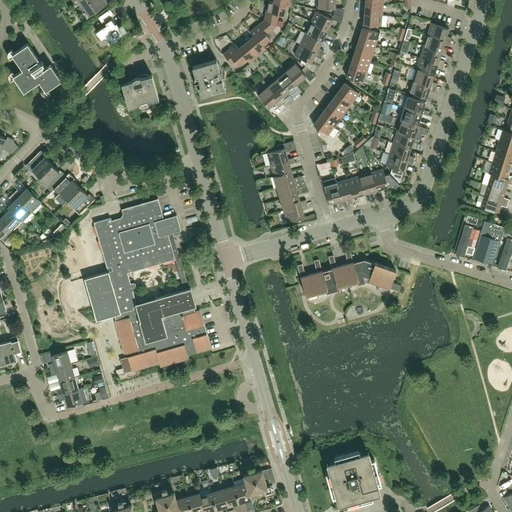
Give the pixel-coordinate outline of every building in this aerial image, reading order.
[(106,3),(104,0),(73,0),(74,1),(76,0),(78,0),(89,15),(106,3)] [(341,0),(316,0),(317,8),(323,8),(323,10),(332,12),(332,8),(335,8),(335,0),(341,0)] [(264,19),(276,26),(277,18),(278,14),(284,15),(285,7),(267,3),(265,16),(264,19)] [(382,15),(383,5),(365,3),(364,14),(382,15)] [(114,15),(110,9),(98,17),(102,23),(104,22),(106,25),(96,32),(101,39),(105,37),(112,47),(119,42),(117,39),(127,32),(122,24),(119,26),(112,17),(114,15)] [(322,14),(316,11),(311,22),(332,33),(334,29),(329,26),(332,19),(330,18),(332,14),(323,12),(322,14)] [(364,14),(363,24),(387,26),(388,16),(382,15),(364,14)] [(270,31),(276,26),(264,19),(262,22),(252,30),(264,44),(270,38),(267,34),(270,31)] [(331,37),(332,33),(311,22),(305,33),(322,41),(325,34),(331,37)] [(446,36),(448,28),(431,23),(427,34),(451,42),(452,38),(446,36)] [(376,43),(379,33),(362,27),(359,37),(376,43)] [(262,45),(264,44),(252,30),(250,32),(253,36),(246,42),(258,56),(266,49),(262,45)] [(318,48),(322,41),(305,33),(300,44),(322,55),(324,51),(318,48)] [(449,46),(451,42),(427,34),(424,46),(441,51),(443,44),(449,46)] [(373,53),(376,43),(359,37),(356,47),(373,53)] [(258,56),(246,42),(239,48),(235,44),(233,46),(245,59),(246,58),(249,63),(250,62),(252,60),(258,56)] [(39,59),(28,43),(14,53),(11,49),(10,50),(9,50),(9,51),(8,52),(8,53),(7,54),(8,55),(8,56),(8,57),(9,57),(10,59),(13,56),(22,69),(28,66),(37,60),(39,59)] [(274,44),(269,48),(272,52),(277,48),(274,44)] [(320,58),(322,55),(300,44),(295,55),(302,59),(307,61),(311,63),(314,56),(320,58)] [(245,59),(233,46),(223,54),(231,63),(235,61),(238,65),(245,59)] [(439,59),(441,51),(424,46),(420,57),(443,65),(445,61),(439,59)] [(370,62),(373,53),(356,47),(353,57),(370,62)] [(367,72),(370,62),(353,57),(349,67),(367,72)] [(442,69),(443,65),(420,57),(416,69),(434,74),(436,67),(442,69)] [(222,79),(222,69),(219,63),(217,63),(216,59),(192,66),(201,97),(225,90),(222,79)] [(39,81),(35,75),(43,69),(42,67),(44,64),(42,62),(38,62),(37,60),(28,66),(22,69),(15,75),(12,71),(11,72),(10,72),(9,73),(9,74),(9,75),(8,76),(8,77),(9,77),(9,78),(9,79),(11,81),(14,78),(24,92),(39,81)] [(306,76),(294,62),(285,70),(296,84),(306,76)] [(50,93),(48,89),(61,80),(50,64),(43,69),(35,75),(39,81),(44,89),(40,91),(42,93),(41,93),(42,93),(42,94),(43,94),(44,95),(45,95),(46,95),(47,95),(48,94),(48,95),(49,94),(50,93)] [(363,82),(367,72),(349,67),(346,77),(363,82)] [(431,82),(434,74),(416,69),(413,80),(436,88),(437,83),(431,82)] [(296,84),(285,70),(275,78),(287,92),(293,87),(299,94),(302,91),(296,84)] [(159,99),(152,74),(148,75),(148,74),(141,74),(132,80),(121,83),(128,107),(159,99)] [(287,92),(275,78),(266,85),(282,104),(285,101),(281,97),(287,92)] [(435,92),(436,88),(413,80),(409,92),(426,98),(429,90),(435,92)] [(359,93),(344,83),(338,91),(353,102),(359,93)] [(282,104),(266,85),(257,93),(268,107),(275,102),(279,107),(282,104)] [(353,102),(338,91),(332,99),(346,110),(353,102)] [(496,94),(493,102),(499,104),(503,105),(505,97),(502,96),(496,94)] [(423,109),(425,101),(408,96),(404,108),(421,113),(427,115),(429,111),(423,109)] [(346,110),(332,99),(326,107),(340,118),(346,110)] [(340,118),(326,107),(320,116),(334,126),(340,118)] [(418,125),(421,113),(404,108),(400,119),(418,125)] [(334,126),(320,116),(313,124),(328,135),(334,126)] [(415,132),(418,125),(400,119),(397,131),(420,138),(421,134),(415,132)] [(511,120),(508,119),(505,130),(503,129),(502,130),(511,132),(511,120)] [(511,144),(511,132),(502,130),(499,140),(511,144)] [(419,142),(420,138),(397,131),(393,142),(410,148),(413,140),(419,142)] [(12,153),(18,146),(13,141),(14,140),(7,137),(6,139),(0,135),(0,157),(4,159),(8,151),(12,153)] [(363,135),(358,139),(362,144),(367,140),(363,135)] [(373,136),(363,145),(364,146),(370,147),(371,142),(373,136)] [(358,148),(362,144),(358,139),(354,143),(358,148)] [(511,144),(499,140),(496,151),(511,156),(511,144)] [(408,155),(410,148),(393,142),(389,154),(413,161),(414,157),(408,155)] [(288,159),(285,148),(285,147),(284,147),(283,144),(284,143),(266,148),(270,164),(288,159)] [(349,145),(343,150),(347,155),(353,149),(349,145)] [(364,146),(372,154),(374,148),(370,147),(364,146)] [(52,165),(44,157),(46,155),(41,150),(25,166),(31,171),(32,170),(40,177),(52,165)] [(346,155),(341,157),(343,163),(355,160),(352,151),(346,155)] [(511,156),(496,151),(492,162),(510,168),(511,161),(511,156)] [(400,181),(405,163),(411,165),(413,161),(389,154),(386,165),(392,167),(390,172),(400,181)] [(291,171),(289,164),(295,162),(294,157),(288,159),(270,164),(274,176),(291,171)] [(333,160),(330,160),(332,167),(338,165),(336,159),(333,160)] [(507,178),(510,168),(492,162),(489,173),(491,174),(511,180),(511,176),(510,175),(509,179),(507,178)] [(54,189),(66,176),(61,171),(60,172),(52,165),(40,177),(47,185),(46,186),(51,191),(54,189)] [(376,190),(378,196),(382,195),(380,189),(398,183),(389,174),(385,175),(383,169),(371,172),(376,190)] [(304,180),(303,175),(293,178),(291,171),(274,176),(277,187),(304,180)] [(376,190),(371,172),(359,176),(364,193),(372,191),(373,197),(378,196),(376,190)] [(80,188),(72,180),(74,178),(69,173),(66,176),(54,189),(59,194),(60,193),(68,200),(80,188)] [(511,184),(511,180),(491,174),(487,185),(505,190),(508,184),(511,184)] [(364,193),(359,176),(348,179),(355,202),(359,201),(357,195),(364,193)] [(342,200),(341,200),(336,182),(335,177),(323,181),(329,203),(337,201),(339,207),(343,206),(342,200)] [(355,202),(348,179),(336,182),(341,200),(349,198),(350,204),(355,202)] [(298,194),(295,187),(305,184),(304,180),(277,187),(280,199),(298,194)] [(503,197),(505,190),(487,185),(484,196),(508,203),(509,199),(503,197)] [(41,203),(38,199),(27,188),(21,194),(17,189),(13,194),(32,212),(41,203)] [(79,214),(95,199),(90,194),(88,195),(80,188),(68,200),(75,207),(74,209),(79,214)] [(32,212),(13,194),(9,198),(13,202),(8,207),(9,209),(10,209),(19,218),(21,220),(23,221),(32,212)] [(307,204),(306,200),(300,201),(298,194),(280,199),(284,210),(307,204)] [(507,207),(508,203),(484,196),(480,207),(498,212),(501,205),(507,207)] [(160,366),(188,358),(188,356),(187,354),(211,348),(200,310),(195,311),(189,289),(176,246),(173,233),(181,230),(176,215),(164,218),(158,198),(121,209),(123,214),(121,217),(111,220),(110,217),(93,222),(106,268),(108,267),(109,271),(84,278),(96,320),(115,315),(116,320),(115,321),(124,353),(126,353),(132,371),(159,363),(160,366)] [(305,218),(302,210),(308,208),(307,204),(284,210),(287,223),(305,218)] [(0,217),(11,229),(21,220),(19,218),(10,209),(9,209),(4,214),(0,210),(0,217)] [(477,220),(478,219),(468,216),(466,221),(476,224),(477,220)] [(11,229),(0,217),(0,236),(2,239),(11,229)] [(482,227),(484,221),(478,219),(477,220),(476,224),(476,225),(482,227)] [(62,223),(58,227),(63,232),(67,228),(62,223)] [(498,232),(500,226),(490,223),(488,228),(498,232)] [(469,248),(475,249),(480,232),(463,227),(456,256),(466,259),(469,248)] [(475,262),(493,264),(497,236),(478,234),(475,262)] [(504,271),(511,249),(511,240),(506,238),(496,268),(504,271)] [(392,282),(396,270),(375,262),(374,263),(364,259),(353,262),(332,268),(322,271),(300,277),(306,295),(327,290),(327,292),(328,292),(328,291),(338,288),(338,289),(338,286),(358,281),(358,283),(359,283),(359,282),(363,281),(368,283),(369,281),(389,288),(392,282)] [(392,282),(389,288),(399,291),(401,285),(392,282)] [(17,361),(14,350),(20,348),(17,336),(10,338),(11,340),(0,343),(6,364),(17,361)] [(95,353),(91,341),(86,343),(90,355),(91,355),(95,353)] [(71,364),(67,351),(52,355),(54,363),(49,364),(50,370),(71,364)] [(92,358),(88,359),(90,368),(98,365),(96,357),(92,358)] [(75,376),(71,364),(50,370),(52,375),(58,373),(60,381),(75,376)] [(102,375),(95,377),(97,383),(98,383),(104,381),(102,375)] [(78,389),(75,376),(60,381),(62,388),(56,390),(57,395),(78,389)] [(108,397),(104,385),(99,387),(102,399),(108,397)] [(87,401),(83,388),(78,389),(57,395),(59,400),(65,399),(67,406),(87,401)] [(381,484),(379,477),(374,459),(371,460),(369,452),(360,454),(359,451),(334,458),(335,461),(326,464),(329,472),(326,473),(333,498),(336,497),(338,506),(347,503),(348,507),(373,499),(372,496),(380,494),(378,485),(381,484)] [(267,486),(262,470),(255,472),(253,467),(248,468),(250,473),(243,475),(246,482),(248,488),(249,494),(265,489),(266,495),(271,494),(273,492),(273,488),(272,484),(267,486)] [(251,499),(249,494),(248,488),(246,482),(234,485),(241,511),(246,511),(244,502),(251,499)] [(241,511),(234,485),(223,489),(228,506),(235,504),(237,511),(241,511)] [(216,511),(211,492),(210,489),(199,492),(200,493),(200,495),(204,510),(203,511),(206,511),(212,511),(216,511)] [(228,506),(223,489),(211,492),(216,511),(221,511),(220,508),(228,506)] [(177,505),(176,500),(174,492),(156,498),(159,511),(176,511),(179,511),(177,505)] [(204,510),(200,495),(200,493),(187,496),(191,511),(198,511),(203,511),(204,510)] [(191,511),(187,496),(176,500),(177,505),(179,511),(178,511),(191,511)]
